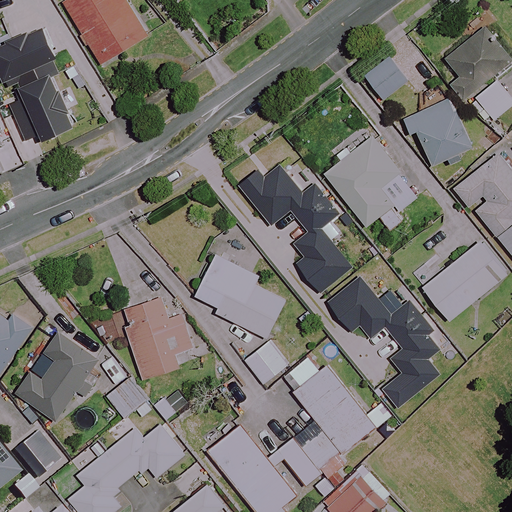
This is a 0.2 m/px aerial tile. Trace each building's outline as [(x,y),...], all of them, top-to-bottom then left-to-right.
[(8,0),(14,9),(27,0),(8,0)] [(151,35),(129,0),(68,0),(66,1),(104,64),(151,35)] [(511,61),(483,28),(447,57),(462,75),(452,83),(465,99),(511,61)] [(64,75),(48,38),(0,58),(0,89),(12,117),(35,107),(29,91),(64,75)] [(409,81),(392,57),(367,75),(385,99),(409,81)] [(492,115),(496,120),(511,106),(511,95),(498,79),(470,102),(486,121),(492,115)] [(475,146),(451,98),(407,119),(414,132),(419,130),(436,165),(475,146)] [(420,197),(375,138),(328,173),(368,225),(381,216),(392,230),(406,220),(399,212),(420,197)] [(511,167),(499,151),(458,185),(511,251),(511,167)] [(304,194),(282,167),(267,179),(260,171),(242,185),(271,221),(304,194)] [(339,211),(317,185),(292,205),(314,232),(339,211)] [(322,227),(297,247),(306,258),(300,263),(322,290),(352,266),(322,227)] [(510,273),(483,240),(424,287),(451,320),(510,273)] [(262,274),(218,253),(198,295),(222,306),(219,312),(270,337),(288,299),(257,284),(262,274)] [(331,302),(352,329),(362,322),(370,332),(392,315),(363,278),(331,302)] [(171,314),(165,296),(129,308),(135,328),(130,329),(146,378),(182,366),(177,354),(194,348),(182,310),(171,314)] [(0,379),(43,314),(22,301),(10,318),(0,311),(0,379)] [(428,357),(439,348),(428,335),(435,329),(411,301),(386,322),(407,346),(392,359),(406,376),(387,392),(400,408),(441,372),(428,357)] [(290,363),(271,340),(247,360),(267,383),(290,363)] [(101,360),(72,341),(45,380),(32,371),(18,392),(59,420),(81,390),(90,396),(96,387),(87,380),(101,360)] [(302,445),(321,469),(343,451),(345,453),(378,426),(329,363),(295,390),(324,427),(302,445)] [(127,419),(149,400),(128,375),(106,394),(127,419)] [(175,387),(154,405),(169,423),(190,404),(175,387)] [(154,405),(149,400),(127,419),(115,429),(134,452),(169,423),(154,405)] [(302,445),(295,436),(275,452),(268,457),(242,425),(211,450),(260,511),(289,511),(285,506),(299,494),(277,467),(283,462),(282,461),(287,457),(308,485),(324,472),(302,445)] [(57,450),(42,429),(14,450),(36,479),(56,464),(50,455),(57,450)] [(375,511),(379,509),(352,481),(328,505),(335,511),(375,511)] [(120,511),(108,497),(100,503),(89,490),(62,511),(120,511)]
